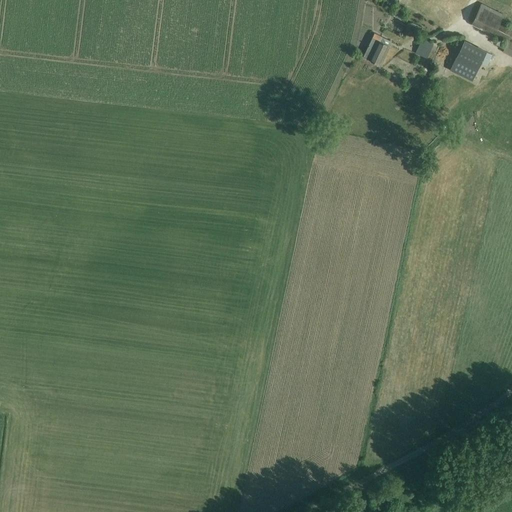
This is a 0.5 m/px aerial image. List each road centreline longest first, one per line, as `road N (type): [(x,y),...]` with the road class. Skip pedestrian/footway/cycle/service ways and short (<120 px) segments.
road 1 (track): [(235,511),(311,128)]
road 2 (unclassified): [(308,511),(511,391)]
